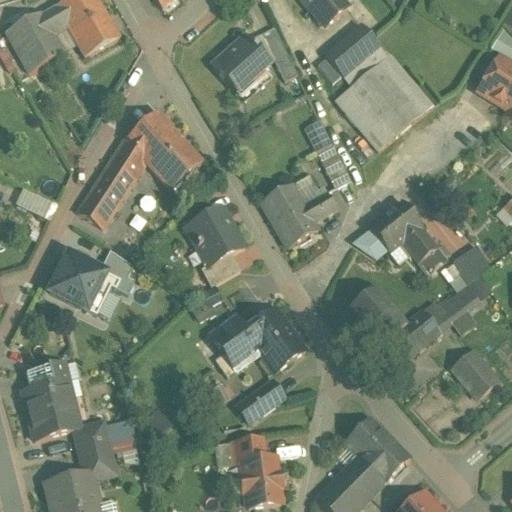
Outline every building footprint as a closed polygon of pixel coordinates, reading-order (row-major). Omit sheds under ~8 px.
[(95,0),(75,0),(55,12),(56,12),(67,32),(85,63),(120,43),(95,0)] [(151,0),(163,14),(178,0),(151,0)] [(347,13),(336,0),(306,0),(302,4),(326,31),(347,13)] [(55,12),(42,20),(53,39),(67,32),(56,12),(55,12)] [(41,18),(7,37),(31,79),(65,60),(53,39),(42,20),(41,18)] [(362,31),(326,62),(343,82),(379,51),(362,31)] [(293,71),(274,34),(261,40),(280,78),(293,71)] [(511,40),(504,36),(495,51),(511,62),(511,40)] [(246,42),(213,72),(237,99),(270,69),(246,42)] [(390,60),(336,106),(378,156),(432,111),(390,60)] [(511,71),(499,64),(479,97),(510,116),(506,123),(511,126),(511,71)] [(203,167),(158,117),(126,146),(146,168),(171,196),(203,167)] [(308,133),(316,152),(331,145),(322,127),(308,133)] [(126,146),(79,219),(103,234),(111,223),(136,240),(155,211),(146,205),(139,215),(123,204),(146,168),(126,146)] [(351,187),(332,149),(316,157),(335,195),(351,187)] [(292,191),(262,208),(289,254),(318,237),(314,229),(303,211),(292,191)] [(337,216),(324,193),(316,198),(318,202),(303,211),(314,229),(337,216)] [(511,207),(500,219),(511,232),(511,230),(511,207)] [(403,208),(370,234),(372,237),(387,255),(389,258),(402,249),(422,233),(422,232),(403,208)] [(223,215),(187,234),(196,250),(194,251),(196,255),(198,254),(201,252),(211,271),(232,260),(244,253),(223,215)] [(422,233),(402,249),(427,281),(447,266),(422,233)] [(372,237),(355,250),(375,264),(387,255),(372,237)] [(211,271),(201,252),(198,254),(207,272),(201,275),(211,293),(241,276),(232,260),(211,271)] [(103,272),(66,255),(45,298),(88,320),(105,288),(111,277),(103,272)] [(105,288),(127,299),(134,286),(128,283),(135,271),(111,258),(103,272),(111,277),(105,288)] [(478,281),(464,259),(452,267),(467,290),(478,281)] [(479,285),(468,292),(479,310),(491,301),(479,285)] [(468,292),(441,313),(452,329),(479,310),(468,292)] [(407,330),(377,293),(346,319),(377,356),(394,342),(407,330)] [(214,294),(197,304),(194,316),(200,327),(209,322),(210,324),(216,320),(211,312),(222,305),(221,305),(222,305),(215,294),(214,294)] [(306,356),(276,315),(247,337),(237,323),(211,342),(224,361),(216,367),(227,382),(260,359),(273,376),(272,377),(274,379),(306,356)] [(423,316),(407,330),(394,342),(410,362),(440,337),(423,316)] [(474,358),(463,367),(488,396),(498,387),(474,358)] [(488,396),(463,367),(453,375),(478,404),(488,396)] [(64,370),(26,379),(30,396),(68,387),(64,370)] [(30,396),(23,398),(35,447),(81,435),(68,387),(30,396)] [(272,387),(237,412),(249,429),(284,404),(272,387)] [(213,415),(233,405),(225,390),(205,399),(213,415)] [(410,464),(370,425),(346,449),(359,462),(386,489),(410,464)] [(105,434),(75,442),(79,458),(109,451),(105,434)] [(262,444),(232,447),(235,470),(243,469),(265,466),(265,465),(262,444)] [(109,451),(79,458),(83,475),(97,471),(101,485),(117,481),(109,451)] [(359,462),(316,506),(321,511),(362,511),(386,489),(359,462)] [(265,466),(243,469),(245,483),(242,483),(244,499),(247,499),(248,511),(262,511),(281,510),(280,495),(282,494),(280,478),(277,479),(276,464),(265,465),(265,466)] [(91,478),(46,489),(51,511),(99,511),(99,510),(91,478)] [(435,511),(424,499),(409,511),(435,511)]
